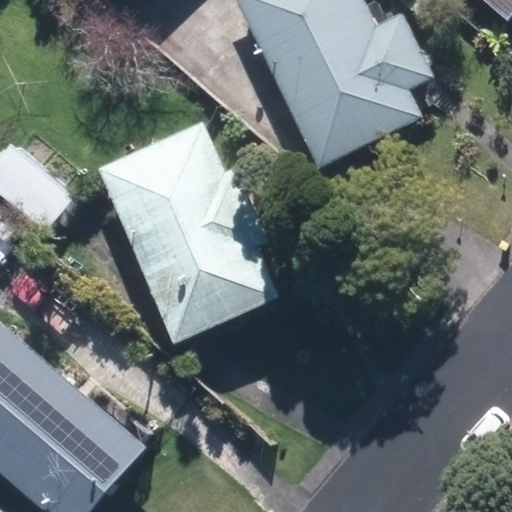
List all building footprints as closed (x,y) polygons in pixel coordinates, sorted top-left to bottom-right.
[(369,0),(243,0),(326,169),(428,119),(416,94),(445,79),(411,10),(382,24),(369,0)] [(511,0),(487,0),(511,20),(511,0)] [(211,124),(107,170),(185,345),(289,298),(266,247),(277,242),(245,169),(233,174),(211,124)] [(80,198),(15,145),(0,162),(0,189),(51,232),(80,198)] [(0,320),(0,468),(53,511),(104,511),(157,450),(0,320)]
